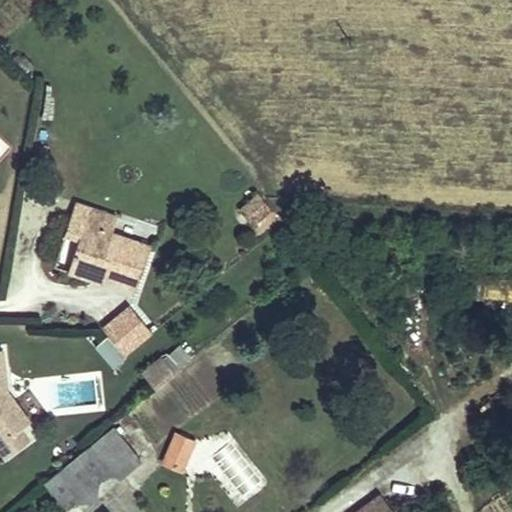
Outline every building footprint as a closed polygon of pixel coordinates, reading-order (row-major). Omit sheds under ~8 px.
[(259,194),(240,210),(251,224),(270,208),(259,194)] [(112,233),(117,217),(75,203),(69,219),(84,224),(79,238),(71,261),(106,273),(104,277),(136,288),(150,246),(112,233)] [(150,246),(156,230),(117,217),(112,233),(150,246)] [(69,219),(65,233),(79,238),(84,224),(69,219)] [(125,355),(152,333),(130,306),(102,328),(125,355)] [(107,336),(95,346),(113,367),(125,357),(107,336)] [(177,369),(191,357),(179,343),(165,355),(177,369)] [(0,442),(20,428),(30,421),(7,390),(2,348),(0,348),(0,442)] [(175,372),(163,357),(143,374),(155,388),(175,372)] [(114,427),(44,483),(67,511),(76,511),(141,460),(114,427)] [(20,428),(0,442),(0,449),(5,457),(29,440),(20,428)] [(187,439),(177,434),(170,449),(180,454),(187,439)] [(170,449),(165,462),(181,469),(193,441),(187,439),(180,454),(170,449)] [(394,511),(381,494),(357,511),(356,511),(394,511)]
